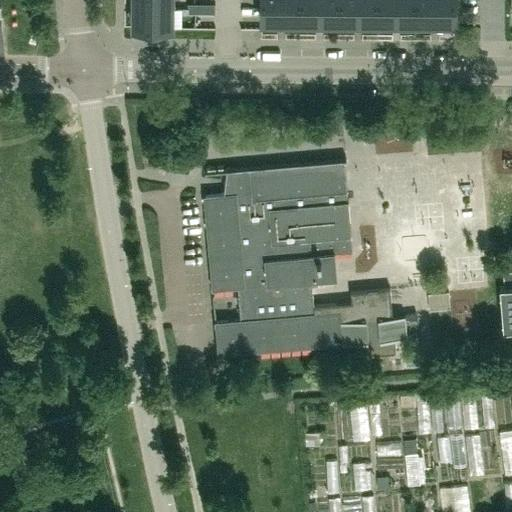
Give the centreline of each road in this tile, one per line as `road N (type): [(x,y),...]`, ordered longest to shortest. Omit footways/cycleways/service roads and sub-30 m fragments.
road 1 (residential): [(166,511),(84,71)]
road 2 (residential): [(511,74),(84,71)]
